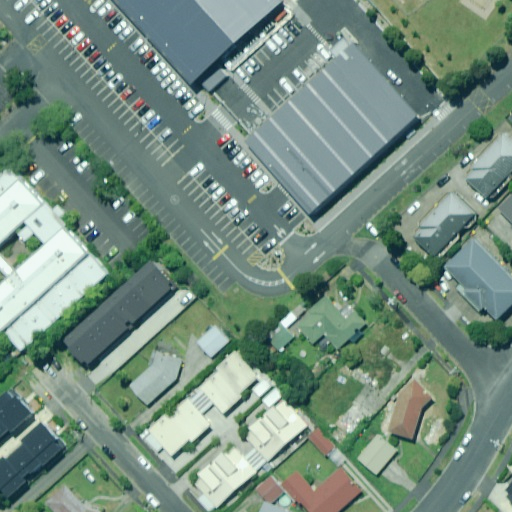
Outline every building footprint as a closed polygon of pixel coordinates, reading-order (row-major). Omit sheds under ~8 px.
[(285,0),(115,0),(193,86),(287,2),(285,0)] [(421,115),(356,41),(246,142),(312,217),(421,115)] [(511,176),(511,137),(508,134),(478,166),(480,169),(470,180),(491,199),(511,176)] [(111,275),(13,164),(0,175),(0,251),(27,227),(47,250),(0,291),(0,324),(24,352),(111,275)] [(478,215),(457,195),(416,238),(438,258),(478,215)] [(511,200),(502,211),(511,221),(511,200)] [(511,311),(511,274),(478,240),(449,269),(471,290),(468,293),(487,312),(489,309),(502,321),(511,311)] [(171,270),(156,255),(135,275),(149,290),(171,270)] [(154,307),(127,296),(109,338),(135,349),(154,307)] [(348,317),(331,298),(298,327),(315,346),(327,335),(340,350),(367,326),(354,312),(348,317)] [(305,314),(299,307),(267,338),(281,353),(296,338),(288,330),(305,314)] [(231,342),(218,327),(199,344),(213,359),(231,342)] [(390,349),(373,338),(352,369),(372,382),(369,387),(382,395),(401,365),(386,355),(390,349)] [(184,363),(160,352),(151,370),(132,387),(149,406),(179,380),(184,363)] [(172,416),(169,413),(143,438),(158,453),(165,447),(174,457),(192,440),(195,443),(214,425),(205,416),(217,405),(227,415),(245,397),(243,395),(261,378),(238,353),(189,399),(172,416)] [(355,373),(345,366),(340,374),(350,381),(355,373)] [(275,387),(268,379),(254,390),(261,399),(275,387)] [(424,411),(437,396),(417,379),(401,397),(391,433),(416,440),(424,411)] [(263,402),(271,411),(284,399),(276,391),(263,402)] [(271,411),(244,435),(257,449),(246,460),(234,447),(195,482),(206,495),(199,501),(209,511),(216,511),(310,427),(284,399),(271,411)] [(366,418),(353,406),(328,433),(341,445),(366,418)] [(18,418),(2,413),(0,419),(0,456),(39,470),(49,440),(15,428),(18,418)] [(337,447),(320,430),(310,439),(327,457),(337,447)] [(399,452),(380,436),(360,460),(379,476),(399,452)] [(347,460),(336,450),(329,458),(340,468),(347,460)] [(21,477),(14,469),(0,481),(0,484),(14,500),(37,478),(29,470),(21,477)] [(341,511),(362,493),(342,470),(317,493),(298,472),(284,486),(301,505),(303,503),(311,511),(341,511)] [(286,492),(273,477),(259,489),(272,504),(286,492)] [(85,507),(69,488),(49,504),(55,511),(102,511),(103,511),(85,507)] [(287,511),(268,503),(263,511),(287,511)]
